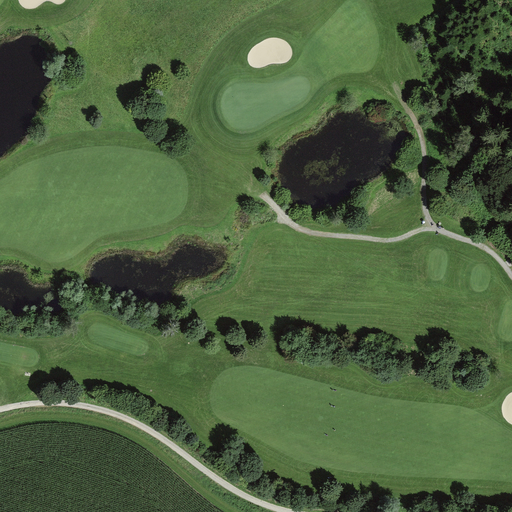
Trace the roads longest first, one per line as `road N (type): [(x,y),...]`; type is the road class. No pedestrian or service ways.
road 1 (track): [(0,410),(51,403),(131,420),(238,492),(288,511)]
road 2 (track): [(262,193),(313,233),(398,240),(435,228),(488,249),(511,274)]
road 3 (track): [(393,83),(421,139),(435,228)]
